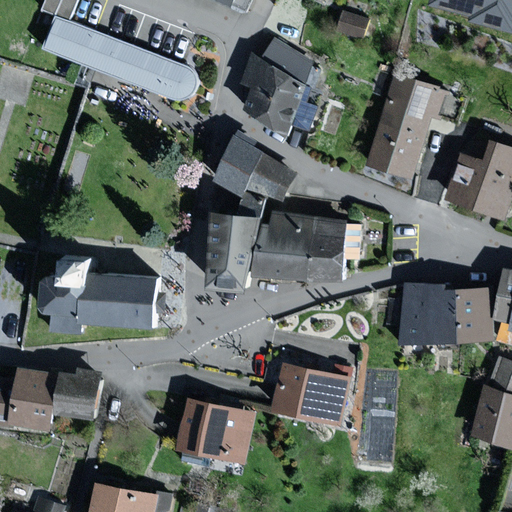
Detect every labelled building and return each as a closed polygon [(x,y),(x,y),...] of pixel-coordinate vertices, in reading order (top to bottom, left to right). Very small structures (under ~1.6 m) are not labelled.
[(46,0),(46,2),(68,11),(72,0),(46,0)] [(511,0),(437,0),(437,1),(478,12),(476,17),(511,27),(511,0)] [(369,19),(347,12),(342,28),(364,35),(369,19)] [(127,42),(61,17),(49,45),(116,72),(181,97),(187,98),(192,97),(196,94),(198,91),(200,87),(201,83),(201,79),(200,75),(197,70),(193,66),(127,42)] [(269,62),(259,58),(249,79),(260,84),(250,105),(291,124),(310,83),(306,81),(317,58),(279,41),(269,62)] [(449,92),(401,76),(374,159),(416,173),(436,111),(442,113),(449,92)] [(221,177),(247,190),(250,184),(253,178),(255,179),(268,154),(240,140),(221,177)] [(511,205),(511,146),(499,142),(492,161),(469,153),(454,195),(509,214),(511,205)] [(286,195),(299,170),(268,154),(255,179),(270,187),(286,195)] [(266,215),(270,187),(255,179),(253,178),(250,184),(245,213),(220,210),(217,282),(253,286),(266,215)] [(271,225),(267,269),(315,273),(320,217),(280,213),(279,226),(271,225)] [(350,225),(350,219),(320,217),(315,273),(347,276),(349,255),(361,256),(363,226),(350,225)] [(160,331),(165,274),(101,268),(102,251),(65,248),(63,269),(45,267),(40,315),(49,316),(47,333),(87,337),(89,324),(160,331)] [(511,274),(502,314),(511,316),(511,274)] [(410,339),(465,337),(463,289),(449,290),(449,283),(408,285),(410,339)] [(496,335),(494,288),(463,289),(465,337),(496,335)] [(511,360),(504,358),(496,379),(511,384),(511,360)] [(338,374),(290,363),(281,406),(343,419),(354,368),(340,365),(338,374)] [(53,425),(55,410),(61,373),(25,367),(23,381),(17,419),(53,425)] [(82,373),(61,371),(61,373),(55,410),(99,416),(105,371),(83,367),(82,373)] [(0,421),(16,424),(17,419),(23,381),(0,377),(0,421)] [(511,391),(492,386),(479,431),(511,440),(511,391)] [(257,412),(195,399),(185,446),(247,458),(257,412)] [(156,511),(160,495),(104,484),(98,511),(156,511)] [(63,511),(66,507),(42,498),(36,511),(63,511)] [(223,511),(225,509),(186,502),(184,511),(223,511)]
